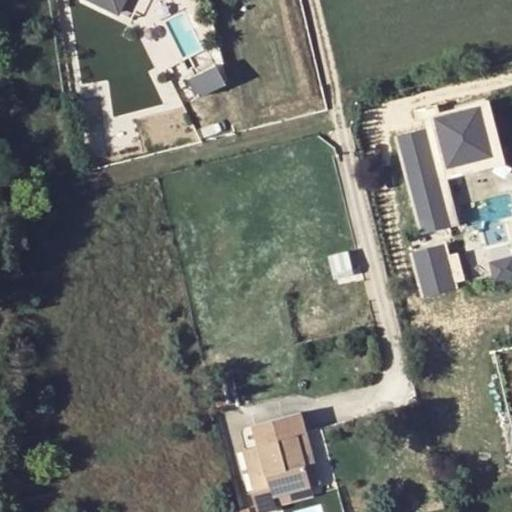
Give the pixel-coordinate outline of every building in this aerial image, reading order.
[(94,0),(119,12),(124,0),(94,0)] [(219,61),(192,76),(202,94),(229,78),(219,61)] [(489,105),(479,107),(491,158),(434,172),(447,228),(456,226),(444,177),(503,163),(489,105)] [(396,136),(420,235),(447,228),(434,172),(491,158),(479,107),(434,118),(421,121),(423,130),(396,136)] [(419,113),(421,121),(434,118),(432,110),(419,113)] [(440,245),(410,253),(420,298),(451,291),(440,245)] [(300,414),(253,425),(259,445),(296,435),(305,433),(300,414)] [(296,435),(308,480),(316,478),(305,433),(296,435)] [(281,487),(308,480),(296,435),(259,445),(269,490),(254,495),(247,497),(250,511),(274,511),(272,499),(283,495),(281,487)] [(269,490),(259,445),(244,448),(254,495),(269,490)] [(281,487),(283,495),(309,488),(308,480),(281,487)]
